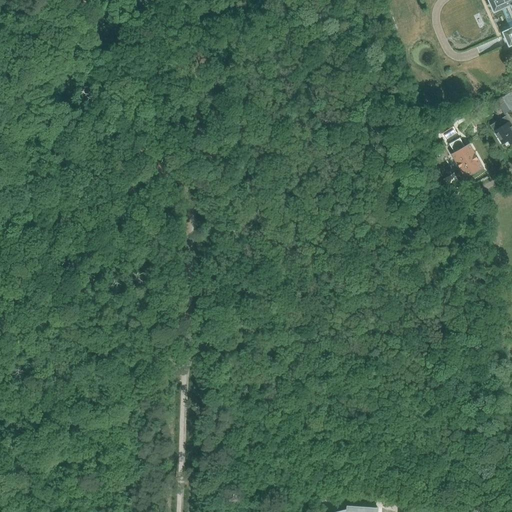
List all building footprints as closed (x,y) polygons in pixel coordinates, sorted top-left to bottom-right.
[(511,0),(487,0),(493,13),(501,9),(510,29),(502,33),(509,47),(511,45),(511,0)] [(511,113),(511,111),(511,93),(511,92),(502,98),(503,99),(505,102),(511,113)] [(511,113),(505,102),(504,102),(499,106),(504,115),(510,112),(511,113)] [(511,127),(505,116),(491,125),(502,144),(507,141),(509,145),(511,143),(511,127)] [(439,131),(441,135),(446,141),(458,133),(451,123),(439,131)] [(468,145),(465,147),(459,137),(448,144),(454,153),(452,154),(465,178),(482,168),(468,145)]
